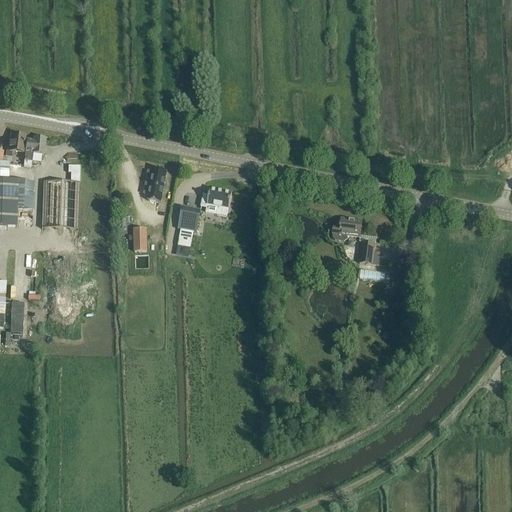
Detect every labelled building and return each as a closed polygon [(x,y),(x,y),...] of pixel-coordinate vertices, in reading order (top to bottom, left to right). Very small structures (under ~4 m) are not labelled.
[(9,141),(8,151),(8,152),(6,151),(5,158),(12,158),(12,153),(23,154),(25,137),(11,135),(10,141),(9,141)] [(24,161),(24,167),(31,168),(32,162),(33,154),(43,156),(44,149),(45,139),(34,138),(34,141),(27,141),(26,143),(24,159),(25,159),(24,161)] [(33,160),(32,177),(39,177),(39,182),(49,182),(49,178),(56,178),(57,161),(48,161),(48,160),(41,160),(33,160)] [(0,228),(16,229),(17,211),(33,211),(34,183),(10,183),(10,163),(3,163),(0,162),(0,228)] [(43,192),(42,229),(78,231),(79,183),(80,184),(80,177),(80,167),(68,166),(68,174),(71,174),(70,183),(43,182),(43,192)] [(82,170),(81,190),(92,190),(92,193),(103,193),(103,191),(105,191),(106,171),(98,171),(98,170),(91,169),(91,170),(82,170)] [(148,201),(161,204),(167,172),(154,170),(153,173),(148,172),(144,195),(149,196),(148,201)] [(204,195),(201,207),(208,208),(208,205),(218,207),(218,210),(217,215),(227,217),(228,209),(229,209),(232,195),(210,191),(209,196),(204,195)] [(182,209),(178,230),(181,230),(179,244),(191,247),(193,232),(197,233),(201,212),(182,209)] [(334,228),(333,235),(334,235),(333,239),(335,241),(344,242),(347,240),(347,237),(360,239),(362,222),(341,219),(340,229),(334,228)] [(146,231),(135,231),(135,249),(147,248),(146,231)] [(361,245),(359,266),(373,267),(379,268),(380,255),(375,255),(376,247),(361,245)]
